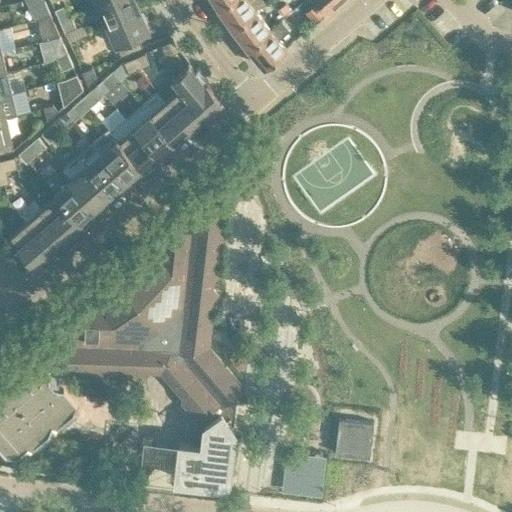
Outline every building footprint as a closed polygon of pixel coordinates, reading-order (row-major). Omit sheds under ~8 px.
[(51,12),(46,0),(34,6),(39,17),(51,12)] [(135,0),(106,0),(95,5),(104,24),(140,9),(135,0)] [(226,0),(218,6),(231,25),(254,9),(264,2),(262,0),(226,0)] [(316,0),(327,11),(339,0),(316,0)] [(60,20),(72,15),(67,3),(55,8),(60,20)] [(324,14),(314,3),(306,10),(315,21),(324,14)] [(140,9),(104,24),(113,45),(116,44),(120,55),(142,45),(138,35),(149,30),(140,9)] [(231,25),(247,46),(269,29),(254,9),(231,25)] [(51,12),(39,17),(43,39),(61,35),(51,12)] [(60,20),(65,32),(77,27),(72,15),(60,20)] [(269,29),(247,46),(264,66),(286,46),(278,37),(288,30),(279,20),(278,21),(272,26),(269,29)] [(166,55),(180,49),(172,39),(160,44),(166,55)] [(51,46),(57,58),(69,52),(63,40),(51,46)] [(150,62),(145,51),(134,56),(139,67),(150,62)] [(62,69),(74,64),(69,52),(57,58),(62,69)] [(123,60),(112,70),(120,79),(129,71),(139,67),(134,56),(123,60)] [(172,76),(180,85),(203,112),(221,97),(206,80),(205,82),(196,72),(188,62),(172,76)] [(91,65),(82,70),(88,83),(96,76),(91,65)] [(112,70),(97,83),(105,92),(120,79),(112,70)] [(7,71),(0,72),(0,94),(12,92),(7,71)] [(84,87),(77,72),(65,78),(57,80),(63,106),(84,87)] [(157,90),(188,126),(203,112),(180,85),(172,76),(157,90)] [(91,88),(81,97),(89,106),(99,97),(91,88)] [(141,103),(173,139),(188,126),(157,90),(141,103)] [(0,116),(5,115),(17,113),(12,92),(0,94),(0,116)] [(81,97),(72,105),(80,114),(89,106),(81,97)] [(47,119),(59,109),(53,102),(43,105),(47,119)] [(141,103),(126,116),(157,153),(173,139),(141,103)] [(5,115),(0,116),(0,152),(13,149),(5,115)] [(61,115),(51,124),(59,133),(69,124),(61,115)] [(110,130),(142,166),(157,153),(126,116),(110,130)] [(51,124),(41,132),(49,141),(59,133),(51,124)] [(141,166),(142,166),(110,130),(108,127),(93,141),(124,177),(139,164),(141,166)] [(37,136),(28,144),(36,153),(45,145),(37,136)] [(109,190),(124,177),(93,141),(78,154),(109,190)] [(28,144),(18,153),(26,162),(36,153),(28,144)] [(93,204),(109,190),(78,154),(62,167),(93,204)] [(18,167),(15,155),(0,158),(0,170),(6,169),(6,170),(18,167)] [(62,167),(47,181),(80,219),(81,219),(79,216),(93,204),(62,167)] [(0,183),(9,182),(6,170),(6,169),(0,170),(0,183)] [(65,233),(80,219),(47,181),(46,181),(54,190),(56,193),(41,206),(65,233)] [(229,186),(227,197),(241,199),(243,187),(229,186)] [(34,197),(18,210),(26,219),(49,246),(65,233),(41,206),(34,197)] [(238,396),(235,393),(239,390),(239,381),(226,366),(222,365),(223,362),(208,345),(211,321),(208,317),(217,293),(212,286),(214,276),(220,272),(216,248),(218,241),(224,238),(223,233),(220,213),(198,211),(192,216),(190,231),(172,229),(166,233),(164,252),(155,260),(155,264),(139,263),(110,288),(109,301),(105,301),(98,306),(82,306),(67,319),(72,327),(67,332),(63,335),(58,340),(46,340),(32,354),(34,358),(25,361),(7,376),(8,380),(0,382),(0,449),(5,456),(17,456),(27,448),(31,449),(49,434),(52,427),(56,428),(73,412),(77,404),(63,388),(58,388),(57,370),(58,370),(63,368),(64,371),(87,371),(92,369),(93,371),(116,372),(121,370),(123,372),(146,373),(151,367),(163,367),(163,371),(183,395),(183,401),(198,419),(193,443),(179,441),(179,445),(176,467),(181,479),(216,483),(228,479),(232,452),(234,430),(231,426),(235,423),(238,396)] [(26,219),(10,233),(19,243),(17,244),(32,261),(49,246),(26,219)] [(369,456),(369,454),(373,422),(339,417),(335,452),(369,456)] [(326,457),(287,452),(282,491),(321,496),(326,457)]
